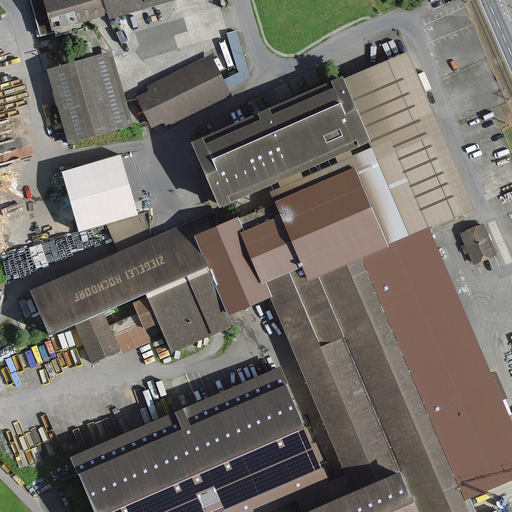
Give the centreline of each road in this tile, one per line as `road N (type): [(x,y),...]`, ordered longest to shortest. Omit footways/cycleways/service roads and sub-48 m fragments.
road 1 (residential): [(511,294),(408,25),(389,24),(295,71),(256,55),(239,0)]
road 2 (residential): [(0,405),(94,379),(191,369),(277,341),(337,488)]
